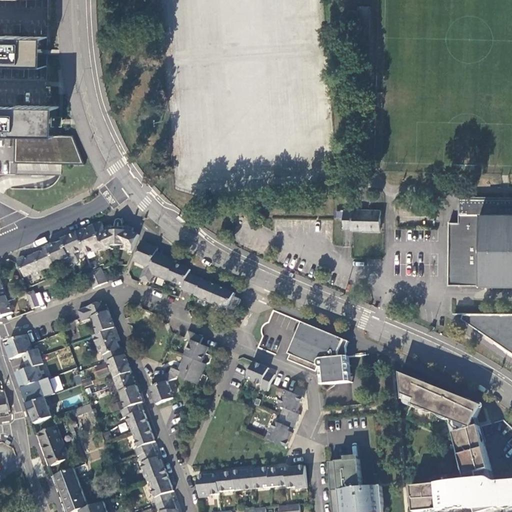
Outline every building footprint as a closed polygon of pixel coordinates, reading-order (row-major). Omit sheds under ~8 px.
[(358,69),(371,69),(372,7),(359,7),(358,69)] [(48,37),(0,36),(0,65),(48,67),(48,37)] [(0,105),(0,135),(17,135),(16,163),(61,164),(86,165),(74,136),(60,135),(60,126),(60,117),(60,107),(0,105)] [(17,135),(0,135),(0,172),(50,174),(61,175),(61,164),(16,163),(17,135)] [(511,198),(460,198),(460,223),(450,223),(451,275),(461,275),(461,285),(511,285),(511,198)] [(352,230),(380,231),(381,211),(344,210),(344,229),(352,229),(352,230)] [(134,253),(141,237),(133,233),(134,230),(127,227),(124,232),(114,232),(111,227),(105,230),(102,224),(86,231),(74,236),(70,238),(62,241),(63,243),(58,246),(53,248),(53,246),(43,250),(44,252),(40,254),(29,259),(25,260),(24,258),(18,262),(26,279),(67,262),(69,268),(79,264),(76,256),(85,252),(88,257),(95,254),(96,255),(105,251),(106,254),(113,250),(112,248),(126,248),(127,248),(127,250),(134,253)] [(143,243),(134,264),(145,268),(145,272),(142,281),(151,285),(154,277),(168,284),(169,283),(184,290),(183,292),(203,300),(203,301),(223,310),(224,309),(229,312),(228,314),(235,316),(242,301),(235,298),(236,295),(233,294),(216,286),(190,276),(192,271),(185,268),(177,264),(178,262),(168,258),(158,254),(160,250),(150,246),(143,243)] [(108,284),(102,271),(102,270),(88,276),(94,291),(108,284)] [(461,275),(451,275),(451,285),(461,285),(461,275)] [(6,294),(0,277),(0,319),(14,314),(10,303),(16,300),(13,292),(6,294)] [(40,308),(35,293),(27,296),(33,311),(40,308)] [(139,406),(144,404),(142,399),(140,394),(135,381),(125,357),(127,357),(124,350),(122,350),(119,343),(121,342),(118,333),(112,319),(110,314),(108,309),(100,304),(78,312),(83,323),(93,320),(98,333),(97,333),(98,336),(93,338),(100,355),(103,354),(106,365),(108,364),(112,375),(114,375),(115,380),(114,381),(119,394),(120,393),(122,399),(121,399),(126,411),(139,406)] [(511,313),(465,313),(464,319),(511,351),(511,313)] [(324,370),(326,386),(348,384),(345,350),(348,343),(303,324),(290,356),(320,368),(321,369),(324,370)] [(169,374),(153,381),(156,387),(150,389),(154,399),(157,407),(175,400),(171,388),(170,388),(168,383),(177,380),(179,378),(198,387),(203,377),(207,366),(204,365),(207,358),(210,350),(201,346),(204,339),(189,333),(186,340),(192,342),(179,372),(172,369),(169,374)] [(8,349),(12,360),(23,356),(26,363),(41,357),(39,350),(34,352),(28,336),(11,341),(8,349)] [(17,374),(23,389),(44,381),(39,366),(44,364),(41,357),(26,363),(29,370),(17,374)] [(97,378),(109,373),(104,363),(92,368),(97,378)] [(270,371),(254,364),(251,373),(247,380),(263,387),(262,389),(268,392),(275,376),(268,373),(270,371)] [(405,385),(403,393),(403,396),(410,399),(410,397),(417,400),(414,406),(451,421),(454,422),(456,416),(463,418),(460,424),(467,427),(475,425),(478,418),(480,413),(482,407),(406,376),(403,384),(405,385)] [(50,379),(44,381),(23,389),(28,405),(56,395),(50,379)] [(293,392),(302,396),(305,389),(296,385),(293,392)] [(0,413),(10,411),(4,391),(0,392),(0,413)] [(276,423),(275,425),(292,435),(293,434),(290,433),(291,430),(294,431),(301,417),(297,415),(300,408),(303,400),(287,392),(280,408),(284,410),(278,424),(276,423)] [(410,399),(403,396),(404,404),(414,406),(417,400),(410,397),(410,399)] [(31,412),(36,424),(53,418),(45,399),(28,405),(25,406),(28,413),(31,412)] [(77,415),(92,411),(90,405),(75,408),(77,415)] [(179,511),(180,511),(177,511),(171,494),(175,492),(172,485),(166,469),(163,461),(159,462),(152,444),(156,443),(153,436),(147,420),(144,412),(142,413),(139,406),(126,411),(121,412),(124,420),(127,419),(139,449),(137,450),(146,473),(144,474),(148,484),(150,483),(156,499),(155,500),(159,511),(179,511)] [(454,422),(460,424),(463,418),(456,416),(454,422)] [(451,421),(455,434),(480,427),(478,418),(475,425),(467,427),(460,424),(454,422),(451,421)] [(292,435),(275,425),(273,431),(271,430),(267,440),(286,449),(289,443),(292,435)] [(39,434),(52,467),(70,459),(57,427),(39,434)] [(468,482),(413,488),(415,509),(416,511),(418,511),(423,511),(437,511),(436,502),(444,501),(444,510),(458,509),(466,508),(466,504),(475,503),(478,502),(480,501),(481,500),(483,499),(484,497),(486,496),(487,494),(488,491),(488,488),(488,485),(487,482),(487,480),(478,483),(477,479),(474,480),(473,476),(492,471),(480,427),(455,434),(468,482)] [(384,511),(382,487),(362,489),(359,460),(353,460),(353,461),(329,463),(332,488),(332,492),(333,501),(334,511),(384,511)] [(248,481),(307,477),(306,467),(296,468),(290,469),(290,472),(286,473),(286,469),(278,470),(270,471),(269,470),(249,472),(235,473),(235,474),(228,475),(218,475),(219,479),(216,479),(215,476),(210,476),(198,477),(200,499),(211,498),(211,496),(220,496),(220,493),(249,491),(248,481)] [(74,469),(56,476),(69,511),(77,511),(89,508),(74,469)] [(308,489),(307,477),(248,481),(249,491),(282,488),(283,489),(288,488),(288,489),(298,489),(298,490),(308,489)] [(490,511),(497,510),(490,481),(487,482),(488,485),(488,488),(488,491),(487,494),(486,496),(484,497),(483,499),(481,500),(480,501),(478,502),(475,503),(476,511),(490,511)] [(511,508),(511,483),(501,484),(503,510),(511,508)] [(108,511),(106,503),(82,511),(108,511)]
